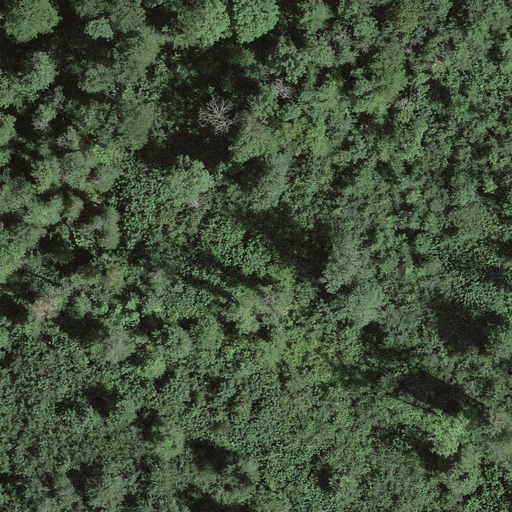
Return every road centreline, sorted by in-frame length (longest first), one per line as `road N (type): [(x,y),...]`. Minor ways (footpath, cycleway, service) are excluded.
road 1 (track): [(0,314),(231,427),(337,511)]
road 2 (track): [(0,101),(94,73),(270,0)]
